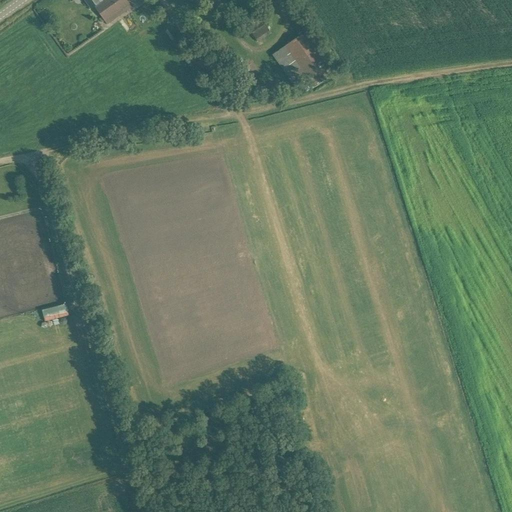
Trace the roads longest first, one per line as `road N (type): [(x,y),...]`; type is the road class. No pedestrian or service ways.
road 1 (track): [(511,63),(236,111)]
road 2 (track): [(236,111),(0,161)]
road 3 (track): [(236,111),(160,0)]
